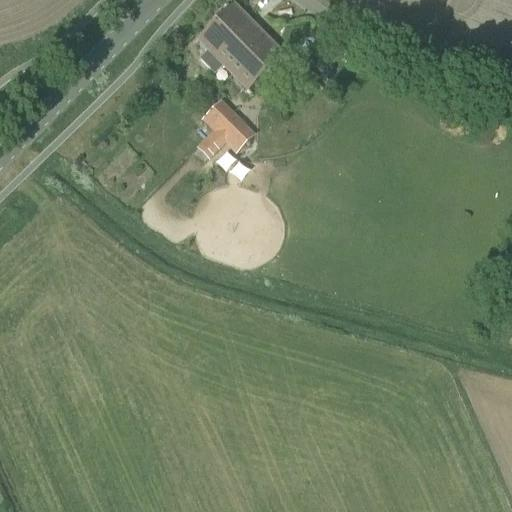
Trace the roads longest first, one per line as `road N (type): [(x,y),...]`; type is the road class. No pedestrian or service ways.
road 1 (unclassified): [(511,95),(423,67),(302,0)]
road 2 (tertiary): [(0,148),(148,0)]
